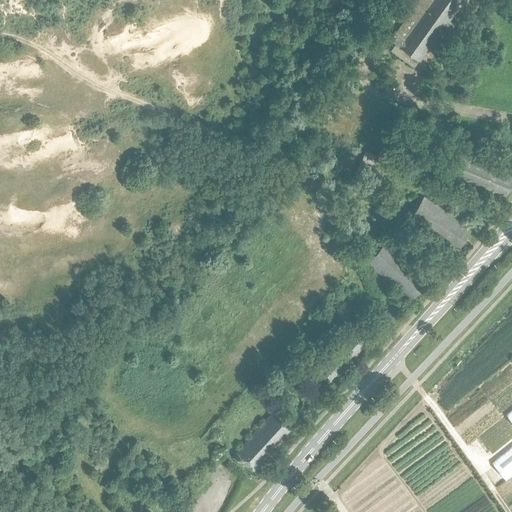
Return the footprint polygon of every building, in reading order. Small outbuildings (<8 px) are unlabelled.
[(418,0),(389,40),(395,44),(390,50),(414,67),(418,61),(420,62),(444,28),(446,30),(451,24),(448,22),(464,0),(418,0)] [(364,148),(351,177),(376,189),(389,160),(364,148)] [(511,173),(461,152),(451,175),(505,198),(511,180),(511,173)] [(471,229),(423,196),(409,217),(457,250),(471,229)] [(427,281),(384,242),(368,261),(411,300),(427,281)] [(332,385),(371,342),(353,325),(313,368),(332,385)] [(254,470),(257,467),(293,428),(274,411),(235,454),(254,470)]
